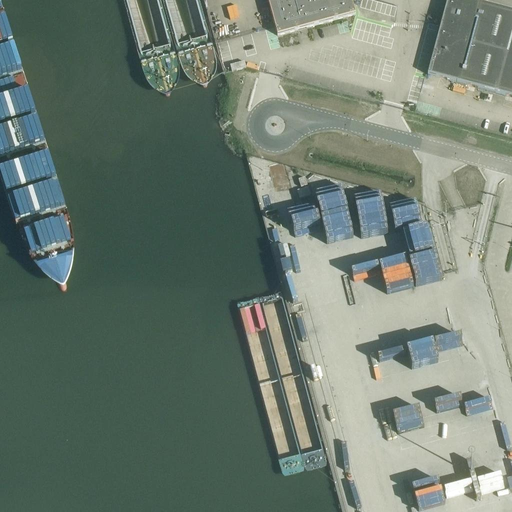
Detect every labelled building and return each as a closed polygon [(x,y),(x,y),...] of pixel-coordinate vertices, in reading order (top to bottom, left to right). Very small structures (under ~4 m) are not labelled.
[(267,0),(274,26),(277,36),(355,15),(353,5),(351,0),(267,0)] [(511,97),(511,11),(467,0),(447,0),(428,75),(511,97)] [(243,54),(229,56),(230,63),(244,61),(243,54)] [(231,72),(246,68),(244,62),(230,66),(231,72)] [(305,178),(299,180),(301,187),(307,185),(305,178)] [(308,187),(297,191),(300,199),(311,195),(308,187)]
